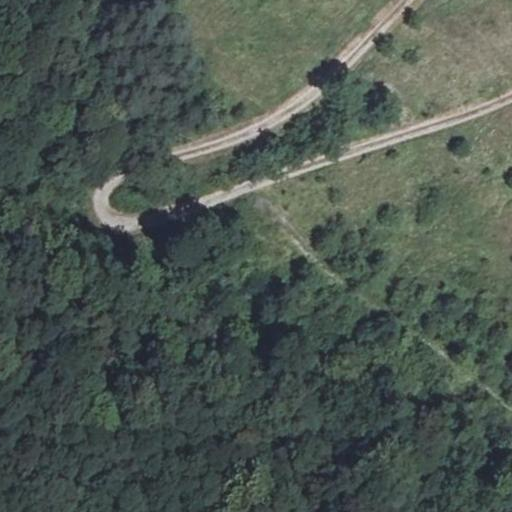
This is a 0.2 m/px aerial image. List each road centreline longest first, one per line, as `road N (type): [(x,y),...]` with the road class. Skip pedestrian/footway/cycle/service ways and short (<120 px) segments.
road 1 (track): [(100,216),(138,224),(511,97)]
road 2 (track): [(100,216),(94,196),(106,174),(202,151),(285,115),(408,0)]
